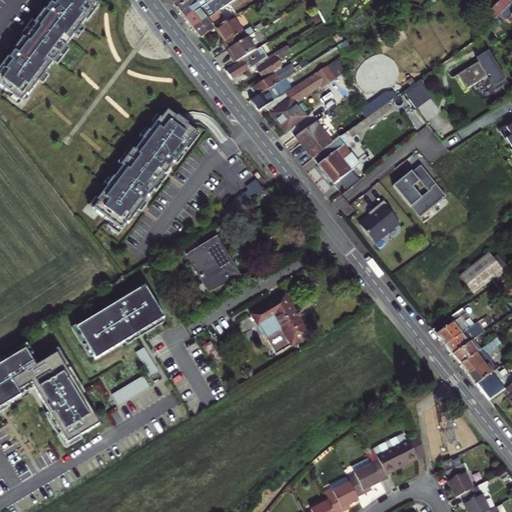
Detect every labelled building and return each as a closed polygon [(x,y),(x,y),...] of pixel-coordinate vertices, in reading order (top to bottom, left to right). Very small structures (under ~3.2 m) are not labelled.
[(0,87),(22,104),(28,96),(29,97),(39,83),(44,76),(54,63),(65,48),(73,35),(81,24),(84,20),(83,19),(94,3),(89,0),(50,0),(34,22),(35,23),(24,38),(22,37),(11,51),(13,53),(9,58),(8,56),(3,63),(2,62),(0,64),(0,87)] [(172,0),(179,10),(196,0),(172,0)] [(186,20),(219,0),(196,0),(179,10),(179,11),(186,20)] [(219,0),(186,20),(194,30),(217,17),(229,9),(223,0),(219,0)] [(488,21),(502,8),(495,0),(480,15),(478,9),(470,13),(479,30),(488,21)] [(84,20),(87,22),(98,6),(94,3),(83,19),(84,20)] [(511,31),(511,8),(509,11),(504,6),(502,8),(488,21),(494,27),(501,19),(511,31)] [(322,22),(318,16),(314,19),(317,25),(322,22)] [(216,20),(218,19),(217,17),(194,30),(202,41),(215,33),(212,28),(218,24),(216,20)] [(0,61),(2,62),(3,63),(8,56),(9,58),(13,53),(11,51),(22,37),(24,38),(35,23),(34,22),(31,20),(0,60),(0,61)] [(244,34),(236,20),(219,30),(226,44),(224,46),(228,54),(230,53),(251,40),(257,36),(253,29),(244,34)] [(81,24),(73,35),(78,39),(86,27),(81,24)] [(265,24),(257,29),(260,35),(268,29),(265,24)] [(246,60),(258,53),(251,40),(230,53),(237,66),(246,60)] [(276,56),(289,48),(285,41),(272,49),(276,56)] [(54,63),(58,66),(69,51),(65,48),(54,63)] [(264,49),(258,53),(246,60),(253,71),(270,60),(264,49)] [(488,82),(486,83),(493,95),(505,87),(485,55),(473,63),(475,66),(454,80),(463,94),(486,80),(488,82)] [(264,81),(283,69),(276,56),(270,60),(253,71),(256,76),(259,75),(259,76),(261,75),(264,81)] [(229,71),(235,82),(253,71),(246,60),(237,66),(229,71)] [(281,142),(306,123),(295,108),(322,91),(323,93),(345,79),(336,65),(293,92),(259,114),(281,142)] [(293,67),(254,91),(259,99),(287,82),(298,75),(293,67)] [(39,83),(44,87),(49,80),(44,76),(39,83)] [(251,104),(259,114),(293,92),(287,82),(259,99),(251,104)] [(406,97),(400,102),(412,119),(428,108),(416,90),(411,94),(407,89),(402,92),(406,97)] [(28,96),(22,104),(25,107),(32,99),(29,97),(28,96)] [(364,119),(368,125),(383,114),(391,108),(389,106),(382,106),(364,119)] [(92,210),(121,231),(127,223),(128,224),(184,148),(183,147),(195,132),(186,126),(187,124),(177,116),(176,118),(167,111),(157,125),(155,125),(135,151),(137,152),(125,168),(124,167),(113,181),(114,182),(111,187),(109,186),(104,193),(103,192),(97,201),(98,202),(92,210)] [(344,142),(348,148),(387,120),(383,114),(368,125),(344,142)] [(506,127),(499,131),(505,140),(507,139),(511,146),(511,149),(511,151),(511,152),(511,119),(509,121),(511,125),(506,128),(506,127)] [(312,131),(310,133),(327,154),(329,152),(312,131)] [(290,147),(307,168),(327,154),(310,133),(290,147)] [(339,169),(346,164),(339,155),(334,148),(329,152),(327,154),(307,168),(329,195),(348,180),(339,169)] [(339,169),(348,180),(355,175),(346,164),(339,169)] [(447,201),(418,167),(410,174),(409,173),(391,188),(421,224),(447,201)] [(267,194),(256,180),(246,187),(248,190),(216,215),(221,222),(267,194)] [(377,239),(378,240),(394,227),(394,226),(398,223),(390,213),(392,212),(383,201),(367,214),(368,215),(370,217),(359,226),(369,238),(370,238),(374,242),(377,239)] [(357,224),(359,226),(370,217),(368,215),(357,224)] [(214,240),(186,258),(206,291),(235,274),(214,240)] [(327,257),(319,262),(322,267),(330,262),(327,257)] [(503,279),(490,261),(459,283),(472,301),(492,287),(503,279)] [(503,279),(492,287),(511,315),(511,278),(509,275),(503,279)] [(161,321),(164,319),(146,287),(143,289),(106,311),(83,324),(76,328),(93,356),(95,360),(125,342),(161,321)] [(105,309),(106,311),(143,289),(142,288),(105,309)] [(283,298),(250,318),(274,358),(308,338),(297,321),(294,315),(283,298)] [(468,326),(469,326),(462,316),(432,337),(445,354),(473,333),(468,326)] [(161,321),(125,342),(126,345),(162,323),(161,321)] [(76,328),(83,324),(82,322),(72,328),(90,359),(93,356),(76,328)] [(445,354),(453,364),(474,348),(484,340),(477,331),(473,333),(445,354)] [(212,366),(219,362),(208,344),(201,348),(212,366)] [(0,360),(0,364),(24,350),(29,357),(32,355),(26,345),(0,360)] [(144,348),(136,353),(150,376),(158,372),(144,348)] [(474,348),(453,364),(460,373),(475,362),(481,358),(474,348)] [(80,395),(83,394),(56,349),(47,355),(49,358),(55,354),(80,395)] [(0,407),(6,404),(20,396),(17,392),(30,384),(32,388),(47,413),(66,444),(79,437),(98,425),(80,395),(55,354),(49,358),(35,367),(29,357),(24,350),(0,364),(0,407)] [(484,374),(475,362),(460,373),(475,392),(493,379),(488,371),(484,374)] [(503,387),(496,377),(493,379),(475,392),(488,409),(503,398),(511,391),(511,380),(503,387)] [(150,388),(144,379),(114,397),(119,406),(150,388)] [(17,392),(20,396),(32,388),(30,384),(17,392)] [(511,391),(503,398),(507,405),(506,406),(511,413),(511,391)] [(66,444),(47,413),(44,415),(65,449),(81,440),(79,437),(66,444)] [(423,446),(414,431),(405,436),(417,459),(424,455),(423,446)] [(363,454),(365,459),(378,483),(387,479),(386,476),(384,473),(399,465),(400,468),(417,459),(405,436),(403,432),(373,448),(373,449),(363,454)] [(370,488),(378,483),(365,459),(348,467),(353,475),(345,480),(355,499),(362,495),(361,493),(370,488)] [(452,459),(442,464),(447,473),(456,467),(452,459)] [(463,463),(456,467),(447,473),(450,479),(448,481),(456,498),(464,493),(473,489),(466,474),(468,473),(463,463)] [(386,476),(400,468),(399,465),(384,473),(386,476)] [(330,488),(323,492),(327,498),(333,511),(342,511),(341,509),(349,505),(356,501),(355,499),(345,480),(343,477),(328,485),(330,488)] [(466,502),(470,511),(488,511),(494,509),(496,508),(487,491),(494,488),(493,485),(493,480),(493,478),(473,489),(464,493),(468,501),(466,502)] [(333,511),(327,498),(310,507),(311,509),(305,511),(333,511)]
